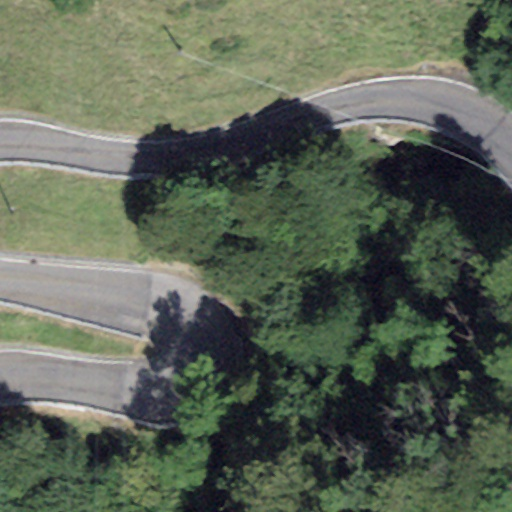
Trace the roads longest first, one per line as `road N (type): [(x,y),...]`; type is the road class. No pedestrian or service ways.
road 1 (unclassified): [(0,141),(174,154),(345,104),(390,99),(465,116),(511,149)]
road 2 (unclassified): [(0,376),(167,385),(197,357),(197,337),(183,317),(156,305),(0,280)]
